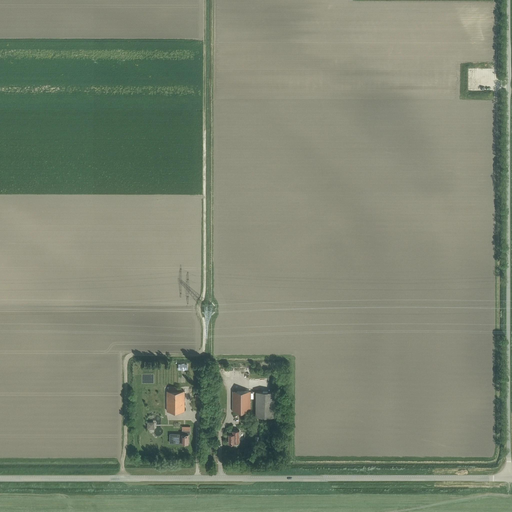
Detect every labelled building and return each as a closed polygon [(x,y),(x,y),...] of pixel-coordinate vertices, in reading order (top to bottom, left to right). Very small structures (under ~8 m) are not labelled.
[(184,411),(184,391),(167,391),(167,411),(184,411)] [(250,411),(250,391),(233,391),(233,411),(250,411)] [(274,391),(256,391),(256,416),(274,416),(274,391)] [(182,434),(170,434),(170,443),(188,443),(188,434),(190,434),(190,430),(182,430),(182,434)] [(229,434),(229,443),(234,443),(234,444),(239,444),(239,442),(239,431),(233,431),(229,431),(229,434)]
